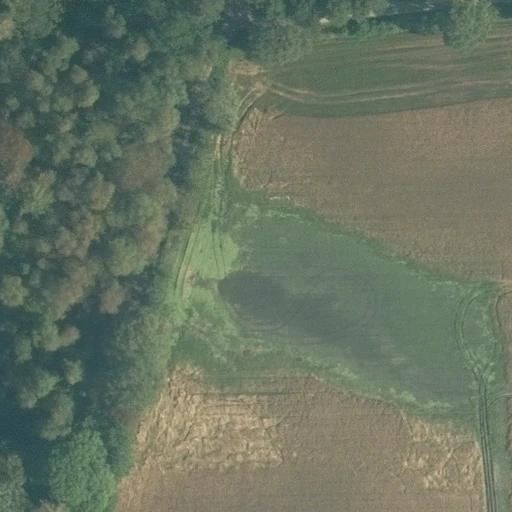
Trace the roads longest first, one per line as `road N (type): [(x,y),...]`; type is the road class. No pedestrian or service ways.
road 1 (track): [(230,0),(84,511)]
road 2 (unclassified): [(224,25),(459,0)]
